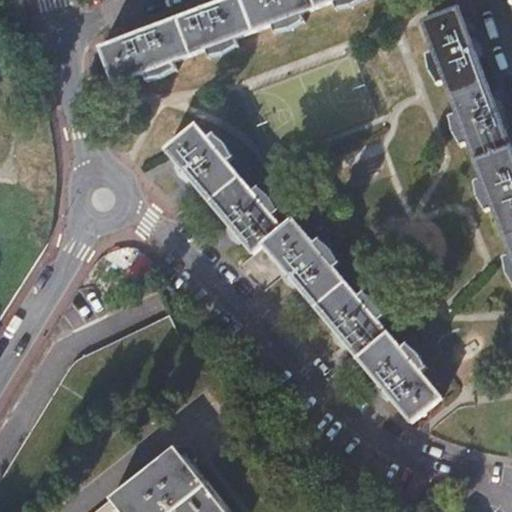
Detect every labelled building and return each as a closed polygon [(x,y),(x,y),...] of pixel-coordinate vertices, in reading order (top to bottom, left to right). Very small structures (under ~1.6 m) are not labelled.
[(228,0),(101,49),(115,86),(144,74),(146,81),(163,79),(176,69),(174,63),(207,51),(209,57),(224,55),(238,45),(236,39),(271,26),(273,32),(289,32),(304,21),(301,14),(333,2),(336,9),(351,7),(360,0),(228,0)] [(511,151),(458,8),(423,21),(435,53),(427,55),(429,71),(439,85),(446,83),(458,116),(451,117),(452,132),(463,149),(470,146),(482,180),(476,183),(478,198),(487,213),(494,211),(510,255),(504,257),(506,272),(511,280),(511,151)] [(211,134),(205,138),(194,125),(165,150),(251,253),(261,245),(410,423),(439,397),(419,372),(424,367),(417,352),(402,342),(397,347),(375,320),(380,315),(374,302),(360,291),(354,296),(331,268),(336,263),(330,249),(316,238),(310,243),(290,220),(281,227),(270,215),(276,211),(269,196),(256,187),(250,192),(226,163),(231,158),(223,143),(211,134)] [(13,511),(92,385),(181,342),(167,315),(93,351),(86,354),(79,358),(73,362),(68,368),(63,374),(59,380),(57,384),(0,476),(0,511),(13,511)] [(221,511),(174,450),(93,511),(221,511)]
